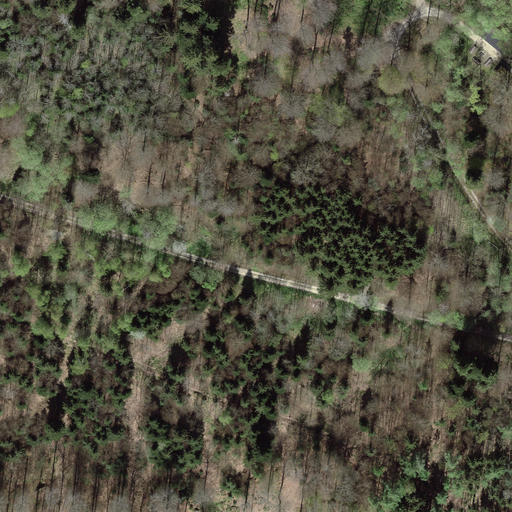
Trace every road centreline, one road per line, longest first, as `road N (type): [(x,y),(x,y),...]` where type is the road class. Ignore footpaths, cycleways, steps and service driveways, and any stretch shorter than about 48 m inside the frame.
road 1 (track): [(511,339),(174,254),(0,196)]
road 2 (track): [(511,248),(437,142),(395,58),(405,23),(425,15),(446,17),(494,56)]
road 3 (track): [(0,485),(176,474)]
